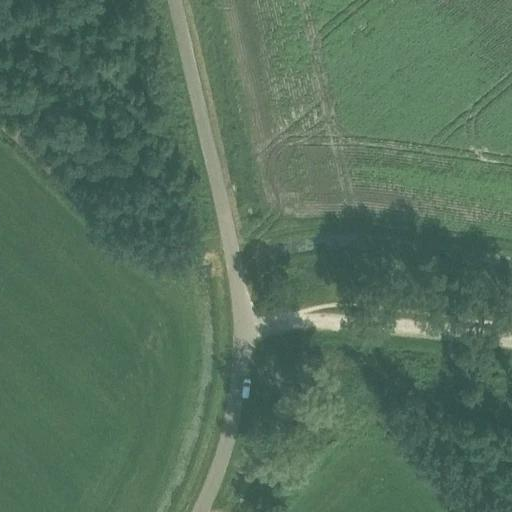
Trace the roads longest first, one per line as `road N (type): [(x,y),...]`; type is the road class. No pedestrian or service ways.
road 1 (unclassified): [(204,511),(242,396),(246,330),(177,0)]
road 2 (track): [(246,330),(355,321),(511,343)]
